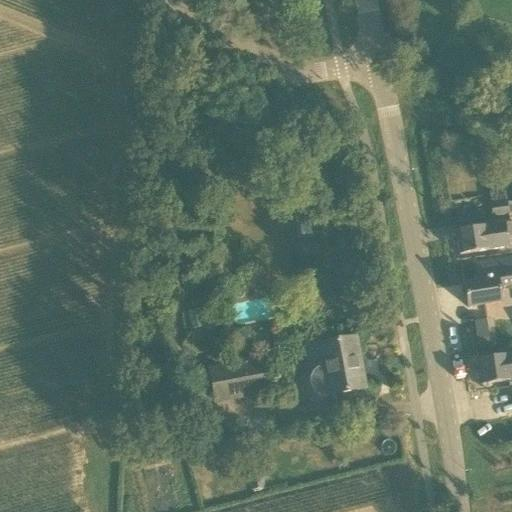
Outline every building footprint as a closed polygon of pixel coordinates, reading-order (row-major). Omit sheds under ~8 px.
[(506,202),(491,205),(490,205),(492,217),(508,215),(506,202)] [(507,237),(511,236),(511,222),(455,232),(459,256),(508,248),(507,237)] [(511,272),(474,279),(475,283),(464,285),(468,308),(500,303),(498,288),(511,285),(511,272)] [(493,345),(489,318),(476,320),(480,347),(493,345)] [(356,339),(318,346),(327,396),(365,389),(356,339)] [(511,356),(476,362),(480,385),(511,380),(511,356)] [(207,367),(214,404),(269,395),(262,357),(207,367)]
